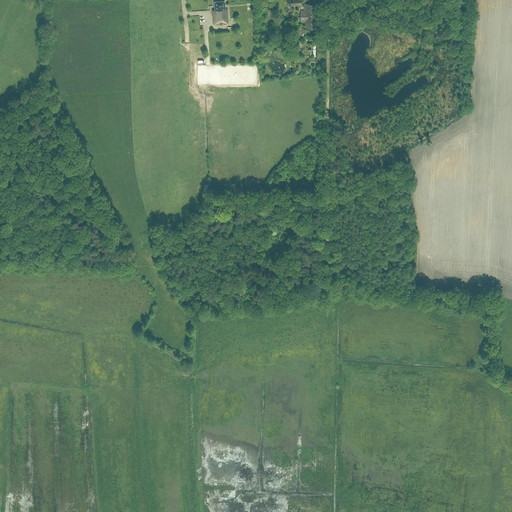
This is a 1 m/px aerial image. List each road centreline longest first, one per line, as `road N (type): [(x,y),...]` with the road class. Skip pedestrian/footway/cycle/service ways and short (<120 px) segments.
road 1 (track): [(328,0),(328,256),(342,282)]
road 2 (track): [(131,265),(47,84),(50,0)]
road 3 (track): [(342,282),(484,299),(492,367),(511,383)]
road 4 (track): [(327,189),(229,199),(200,260)]
